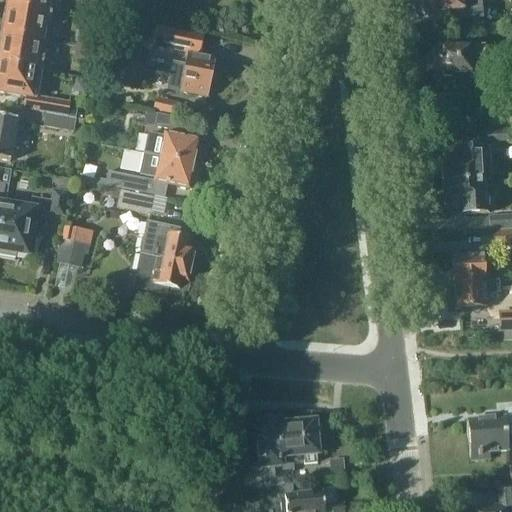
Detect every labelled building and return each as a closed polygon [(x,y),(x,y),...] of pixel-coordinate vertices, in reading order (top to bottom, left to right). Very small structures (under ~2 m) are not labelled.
[(6,0),(5,5),(8,6),(8,7),(52,14),(52,13),(49,12),(51,0),(6,0)] [(421,0),(423,1),(424,5),(425,5),(426,15),(439,13),(448,13),(449,15),(450,27),(474,25),(473,7),(465,7),(464,0),(421,0)] [(3,18),(0,34),(44,41),(46,27),(49,28),(52,14),(8,7),(6,18),(3,18)] [(155,28),(152,46),(153,46),(188,53),(188,55),(186,56),(185,62),(186,64),(186,66),(173,64),(168,90),(180,93),(207,98),(215,58),(205,56),(206,50),(205,50),(205,52),(200,51),(203,37),(155,28)] [(0,34),(0,35),(0,51),(1,51),(0,55),(0,63),(42,70),(44,59),(41,59),(44,41),(0,34)] [(78,36),(76,47),(95,50),(97,40),(78,36)] [(427,57),(427,68),(428,68),(428,73),(440,73),(443,77),(450,77),(452,73),(469,74),(472,77),(484,78),(484,47),(470,47),(470,48),(450,48),(450,47),(449,47),(449,46),(448,46),(447,46),(446,45),(435,45),(435,52),(428,52),(428,57),(427,57)] [(76,47),(74,59),(93,62),(95,50),(76,47)] [(0,93),(11,95),(11,96),(19,98),(19,96),(20,97),(25,98),(23,109),(46,113),(46,114),(75,119),(77,109),(69,107),(70,103),(37,97),(42,70),(0,63),(0,93)] [(155,96),(152,109),(174,114),(177,101),(155,96)] [(46,114),(43,127),(44,127),(73,132),(76,119),(75,119),(46,114)] [(511,114),(489,116),(490,129),(511,127),(511,114)] [(148,115),(146,127),(172,132),(175,120),(148,115)] [(0,116),(0,161),(10,163),(17,120),(0,116)] [(511,131),(483,132),(484,145),(511,143),(511,131)] [(149,134),(144,154),(195,164),(197,156),(195,154),(198,142),(165,134),(164,138),(149,134)] [(445,166),(442,166),(443,183),(484,181),(483,167),(486,167),(485,149),(460,151),(461,155),(444,156),(445,166)] [(144,154),(140,175),(155,178),(155,181),(164,183),(188,188),(190,176),(193,174),(195,164),(144,154)] [(0,233),(5,205),(11,172),(4,170),(3,170),(0,169),(0,233)] [(97,185),(97,186),(105,187),(141,194),(143,179),(108,172),(106,181),(98,180),(97,183),(97,185)] [(484,181),(443,183),(444,200),(447,200),(447,210),(463,209),(464,214),(489,213),(488,199),(485,199),(484,181)] [(5,205),(0,233),(0,254),(15,257),(15,253),(33,256),(36,238),(31,237),(33,227),(31,227),(33,215),(48,218),(49,214),(62,216),(66,193),(60,192),(52,191),(51,202),(31,199),(31,201),(22,200),(20,208),(5,205)] [(118,199),(116,209),(150,216),(154,199),(120,192),(118,199)] [(511,216),(488,217),(489,232),(493,232),(511,230),(511,216)] [(140,256),(140,257),(192,267),(196,249),(188,248),(190,240),(181,238),(180,238),(181,230),(147,223),(145,236),(142,238),(140,249),(141,253),(140,256)] [(64,227),(62,240),(89,246),(92,233),(64,227)] [(511,230),(493,232),(494,247),(511,245),(511,230)] [(61,240),(57,263),(60,264),(77,267),(80,268),(85,245),(61,240)] [(451,270),(449,273),(449,276),(452,279),(452,280),(453,283),(491,281),(488,254),(451,256),(451,270)] [(140,257),(137,272),(142,274),(139,290),(165,295),(167,288),(185,292),(187,284),(189,284),(189,282),(193,280),(195,272),(192,269),(192,267),(140,257)] [(491,281),(453,283),(453,285),(454,285),(455,310),(472,309),(473,309),(475,311),(479,311),(480,309),(481,309),(486,308),(485,294),(498,293),(498,281),(491,281)] [(511,309),(499,310),(500,331),(504,331),(511,330),(511,309)] [(504,420),(467,424),(470,461),(489,459),(488,454),(507,452),(506,436),(511,435),(511,410),(503,411),(504,420)] [(253,429),(247,429),(251,468),(267,467),(268,476),(282,474),(278,427),(277,423),(252,426),(253,429)] [(268,476),(264,476),(265,485),(292,483),(291,471),(293,471),(291,455),(303,454),(304,464),(318,462),(315,436),(316,435),(317,435),(318,435),(318,434),(319,434),(320,433),(320,432),(321,431),(321,430),(321,429),(321,428),(320,427),(320,426),(319,426),(319,425),(318,425),(318,424),(317,424),(316,424),(315,423),(314,423),(278,427),(282,474),(268,476)] [(343,460),(330,462),(332,479),(342,478),(341,468),(344,468),(343,460)] [(511,511),(511,485),(497,487),(499,507),(477,509),(477,507),(475,507),(475,511),(511,511)] [(284,499),(280,500),(281,511),(344,511),(344,504),(336,505),(324,506),(322,493),(284,497),(284,499)]
